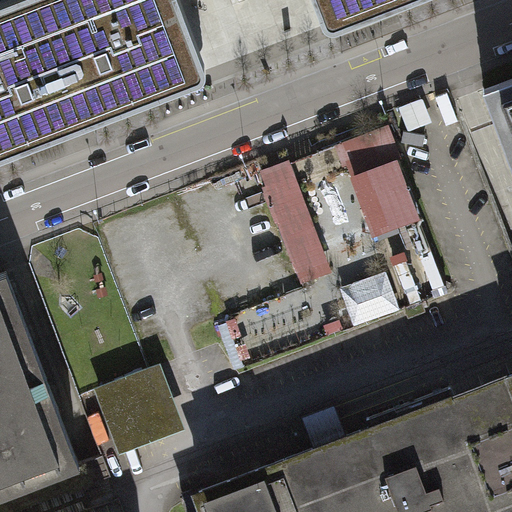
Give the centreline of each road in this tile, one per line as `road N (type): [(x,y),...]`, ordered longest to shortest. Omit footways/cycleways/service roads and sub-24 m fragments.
road 1 (unclassified): [(511,27),(0,224)]
road 2 (unknown): [(181,340),(244,317),(265,297),(229,174)]
